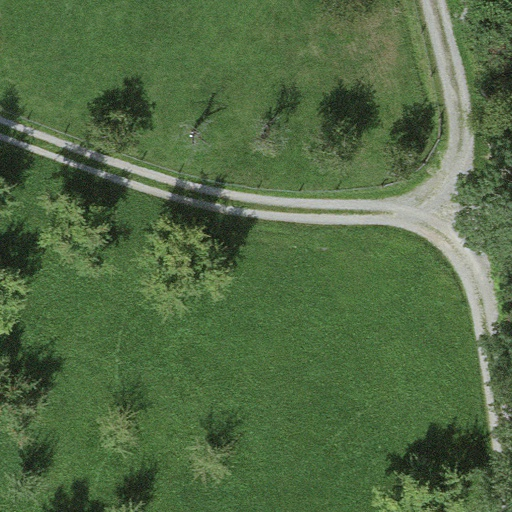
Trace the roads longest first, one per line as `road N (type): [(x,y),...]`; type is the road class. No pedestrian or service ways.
road 1 (track): [(461,216),(244,210),(0,125)]
road 2 (track): [(511,483),(461,216)]
road 3 (track): [(461,216),(454,91),(431,0)]
